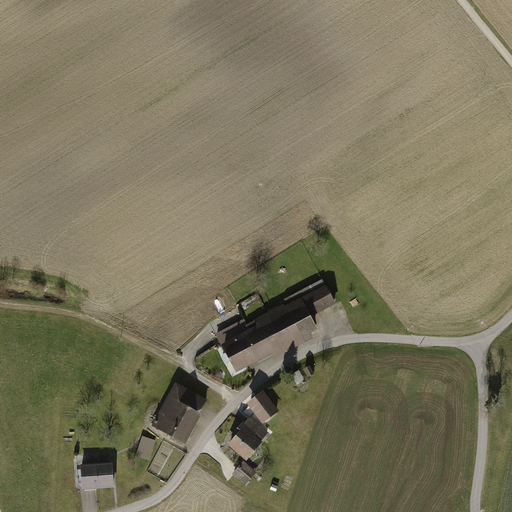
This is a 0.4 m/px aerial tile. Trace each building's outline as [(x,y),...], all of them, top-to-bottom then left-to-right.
[(310,316),(334,302),(325,284),(220,340),(234,368),(317,327),(310,316)] [(206,400),(177,384),(154,426),(183,442),(206,400)] [(263,392),(251,401),(264,421),(277,413),(263,392)] [(250,418),(230,441),(247,456),(267,433),(250,418)] [(146,434),(138,453),(152,458),(159,439),(146,434)] [(247,460),(236,473),(248,483),(259,471),(247,460)] [(111,461),(82,463),(84,487),(112,485),(111,461)]
